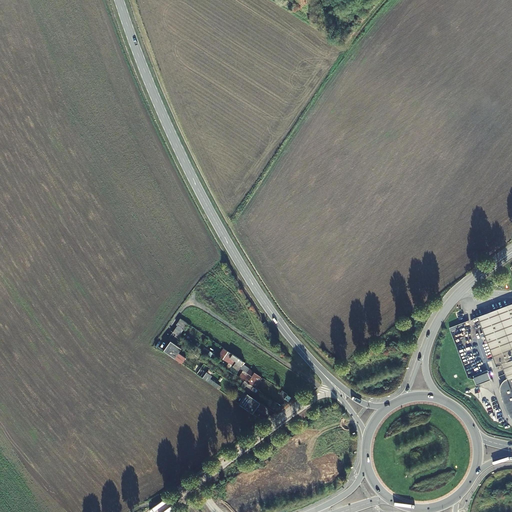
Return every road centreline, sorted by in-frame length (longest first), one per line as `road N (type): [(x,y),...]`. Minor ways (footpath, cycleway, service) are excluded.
road 1 (primary): [(324,375),(271,312),(202,198),(118,0)]
road 2 (unclassified): [(196,484),(333,388)]
road 3 (tertiary): [(511,252),(460,290),(425,344)]
